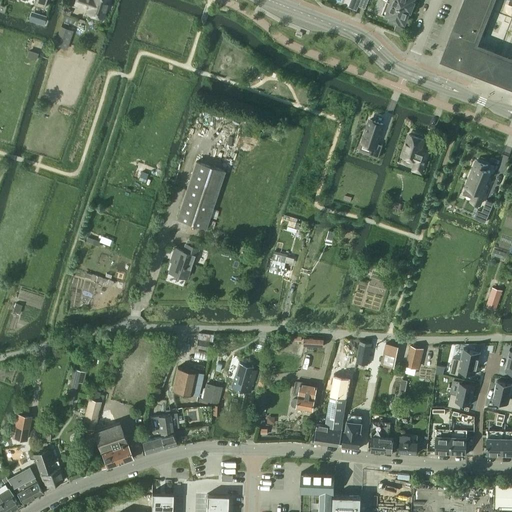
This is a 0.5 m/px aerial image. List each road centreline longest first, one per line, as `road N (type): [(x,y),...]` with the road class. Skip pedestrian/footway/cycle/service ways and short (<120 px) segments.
road 1 (unclassified): [(0,359),(129,329),(387,339)]
road 2 (track): [(46,345),(131,77)]
road 3 (unclassified): [(252,449),(511,465)]
road 4 (unclassified): [(29,511),(182,452),(252,449)]
road 5 (unclassified): [(387,339),(511,338)]
